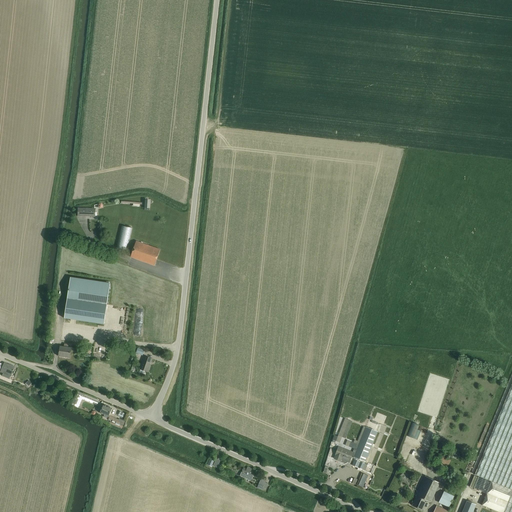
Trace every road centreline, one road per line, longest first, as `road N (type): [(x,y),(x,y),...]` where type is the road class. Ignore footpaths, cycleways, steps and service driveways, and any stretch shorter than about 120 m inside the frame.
road 1 (unclassified): [(152,419),(179,340),(216,0)]
road 2 (track): [(76,0),(33,341),(0,330)]
road 3 (unclassified): [(361,511),(152,419)]
road 4 (unclassified): [(152,419),(0,353)]
